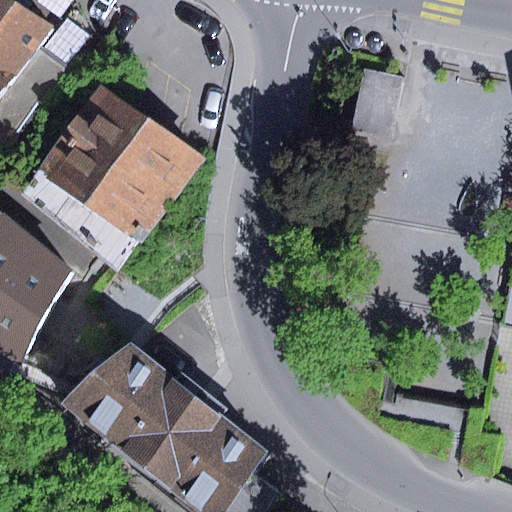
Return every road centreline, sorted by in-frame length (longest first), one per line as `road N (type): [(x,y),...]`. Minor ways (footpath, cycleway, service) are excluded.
road 1 (residential): [(301,0),(256,213),(264,316),(301,391),(356,446),(495,511)]
road 2 (unknown): [(445,0),(446,153),(414,308)]
